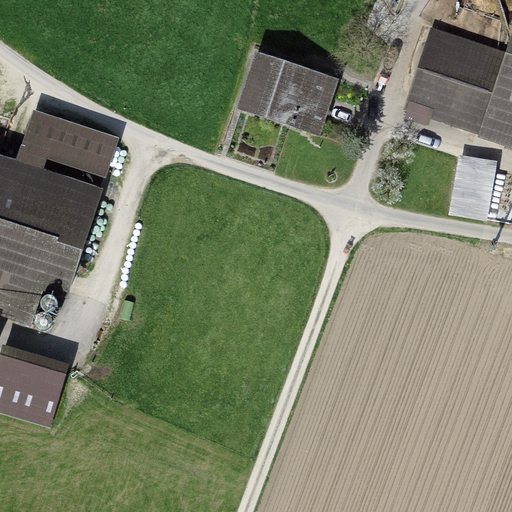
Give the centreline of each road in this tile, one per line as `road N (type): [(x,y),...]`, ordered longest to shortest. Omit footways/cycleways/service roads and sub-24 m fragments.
road 1 (unclassified): [(0,51),(143,141),(211,168),(357,214),(511,238)]
road 2 (track): [(357,214),(248,511)]
